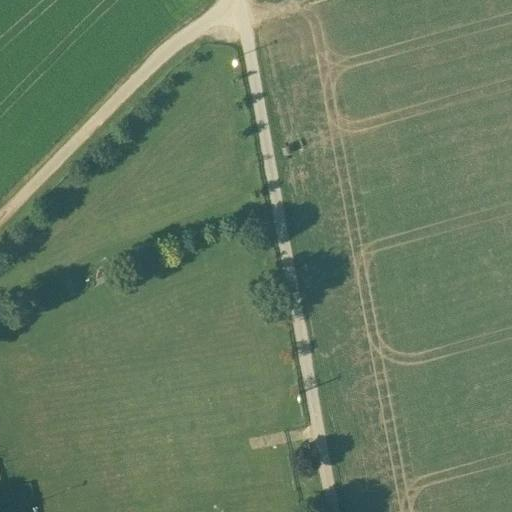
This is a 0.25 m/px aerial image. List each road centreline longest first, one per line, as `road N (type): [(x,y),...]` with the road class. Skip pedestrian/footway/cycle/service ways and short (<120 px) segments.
road 1 (unclassified): [(237,4),(330,511)]
road 2 (unclassified): [(237,4),(140,74),(0,223)]
